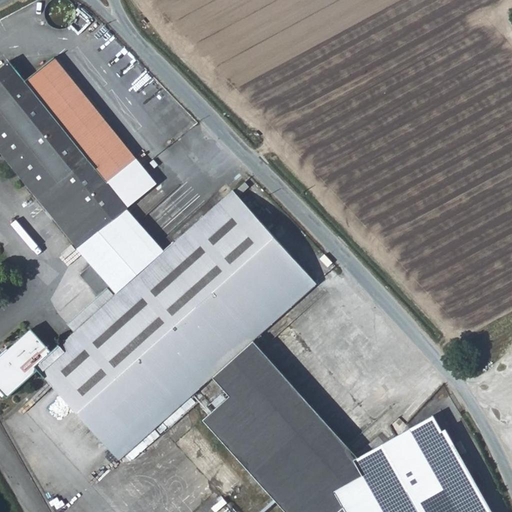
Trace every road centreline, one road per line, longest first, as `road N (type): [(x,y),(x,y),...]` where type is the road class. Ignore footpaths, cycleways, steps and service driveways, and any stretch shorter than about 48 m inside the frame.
road 1 (unclassified): [(511,469),(456,380),(409,325),(101,0)]
road 2 (unknown): [(247,153),(511,11)]
